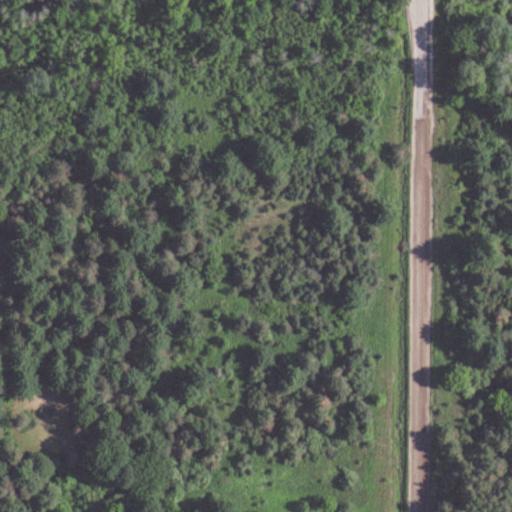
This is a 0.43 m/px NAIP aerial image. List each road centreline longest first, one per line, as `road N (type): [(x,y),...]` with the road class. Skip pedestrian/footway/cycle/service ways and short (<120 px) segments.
road 1 (tertiary): [(422,511),(426,118)]
road 2 (track): [(26,511),(11,485),(44,430),(53,388)]
